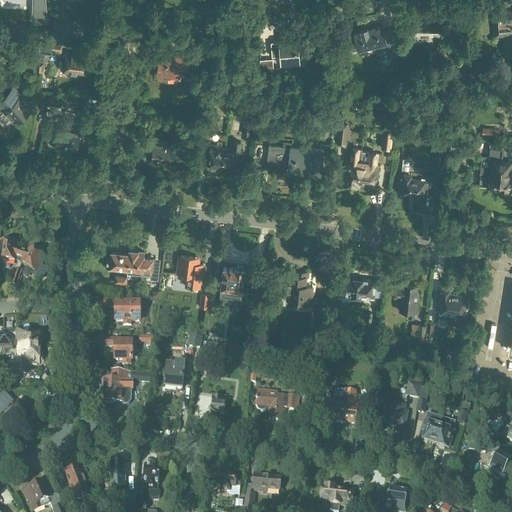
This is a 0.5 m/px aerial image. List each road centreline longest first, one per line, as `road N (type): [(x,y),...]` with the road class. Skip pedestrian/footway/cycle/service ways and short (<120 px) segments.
road 1 (tertiary): [(511,255),(102,203)]
road 2 (residential): [(194,443),(400,466),(505,511)]
road 3 (residential): [(125,30),(292,22),(396,0)]
road 4 (residential): [(102,203),(125,30)]
